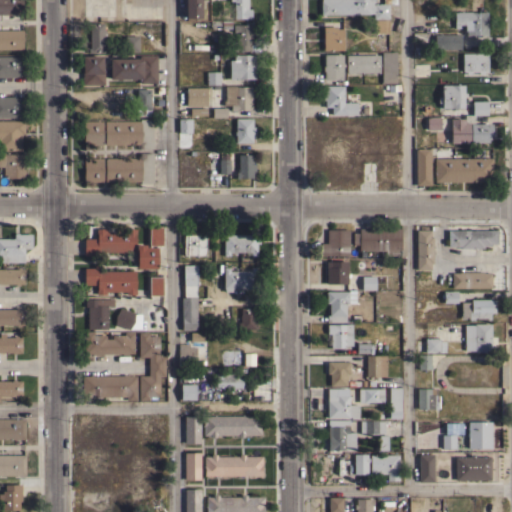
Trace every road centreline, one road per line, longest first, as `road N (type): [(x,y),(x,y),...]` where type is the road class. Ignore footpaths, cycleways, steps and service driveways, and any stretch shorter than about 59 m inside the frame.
road 1 (residential): [(55,511),(51,0)]
road 2 (residential): [(0,205),(511,207)]
road 3 (residential): [(287,0),(289,511)]
road 4 (residential): [(289,489),(511,488)]
